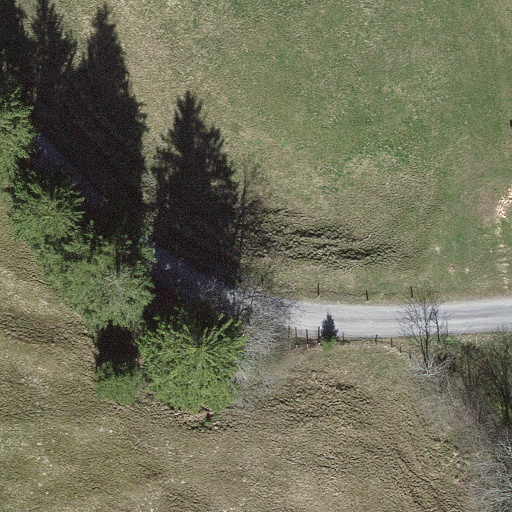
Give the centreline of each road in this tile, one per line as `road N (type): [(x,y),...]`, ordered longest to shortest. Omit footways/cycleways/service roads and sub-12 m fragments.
road 1 (unclassified): [(323,318),(66,197),(0,116)]
road 2 (track): [(511,298),(323,318)]
